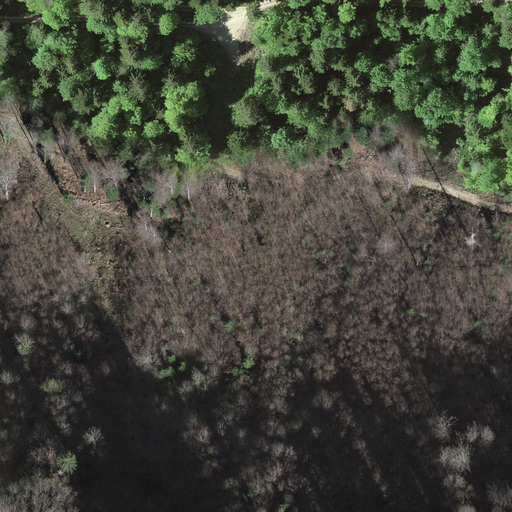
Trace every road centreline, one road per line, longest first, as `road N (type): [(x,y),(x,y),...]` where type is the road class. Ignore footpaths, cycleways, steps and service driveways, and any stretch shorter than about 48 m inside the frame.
road 1 (track): [(0,125),(69,151),(219,163),(280,183),(419,182),(511,210)]
road 2 (track): [(256,3),(223,25),(0,18)]
road 3 (track): [(511,2),(366,0)]
